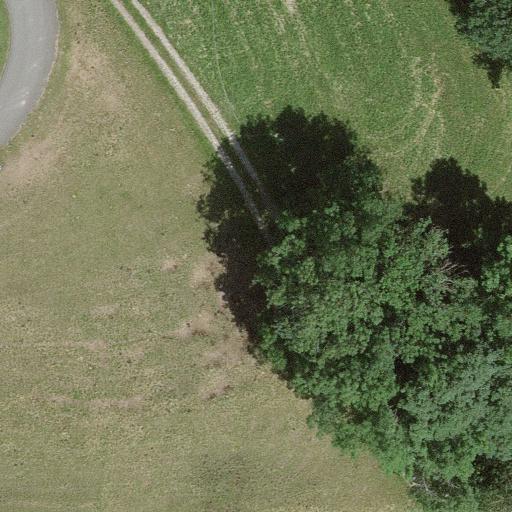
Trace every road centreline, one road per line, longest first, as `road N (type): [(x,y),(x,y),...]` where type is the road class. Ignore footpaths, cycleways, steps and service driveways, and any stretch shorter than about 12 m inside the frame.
road 1 (track): [(511,494),(452,490),(418,461),(332,296),(123,0)]
road 2 (track): [(0,118),(28,66),(29,0)]
